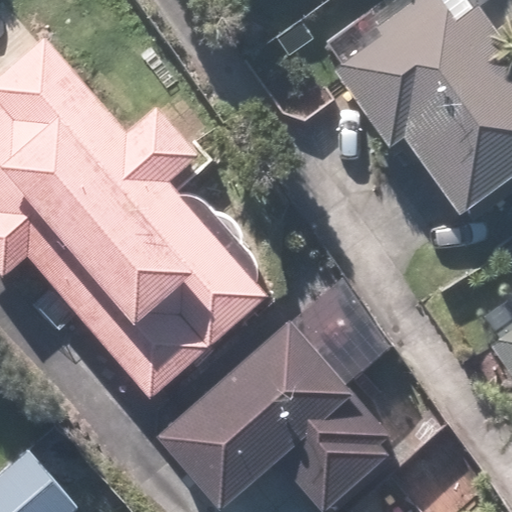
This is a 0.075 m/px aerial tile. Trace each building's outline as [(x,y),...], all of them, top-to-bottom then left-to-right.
[(411,139),(423,129),(482,204),(511,179),(511,59),(502,47),(511,38),(511,32),(488,3),(475,13),(464,0),(432,0),(364,54),(352,64),(411,139)] [(0,258),(17,277),(42,255),(163,391),(282,284),(187,176),(216,151),(167,97),(138,122),(32,3),(0,31),(0,258)] [(414,422),(366,370),(397,342),(343,282),(312,310),(308,305),(177,424),(246,500),(295,456),(343,509),(414,445),(402,432),(414,422)] [(511,323),(501,332),(511,345),(511,323)] [(0,511),(78,511),(93,499),(42,442),(0,479),(0,511)]
